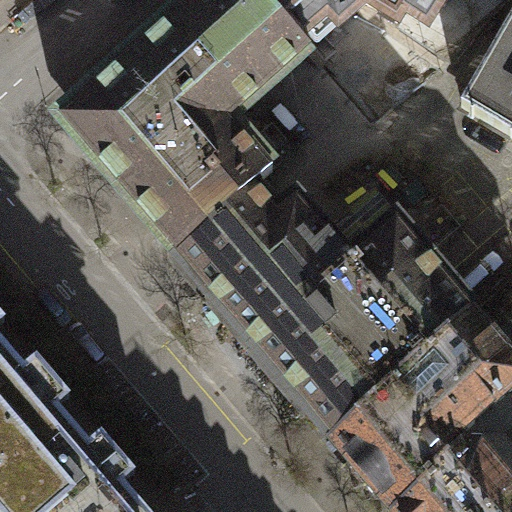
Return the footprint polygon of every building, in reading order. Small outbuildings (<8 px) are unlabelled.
[(266,0),(195,0),(60,122),(90,157),(177,257),(253,189),(254,190),(274,172),(248,142),(249,142),(233,124),(313,52),(302,40),(266,0)] [(339,28),(367,3),(370,3),(373,0),(383,0),(404,13),(409,5),(434,20),(434,19),(446,0),(266,0),(302,40),(328,17),(339,28)] [(511,140),(511,26),(463,110),(511,138),(511,139),(511,140)] [(253,189),(177,257),(215,302),(333,441),(474,313),(398,224),(351,265),(318,226),(298,203),(278,217),(254,190),(253,189)] [(427,479),(463,448),(458,442),(511,394),(511,357),(474,313),(333,441),(393,511),(396,511),(431,483),(427,479)] [(0,511),(144,511),(110,471),(122,460),(102,437),(90,447),(44,394),(56,384),(38,362),(26,372),(0,341),(0,511)] [(468,454),(463,448),(427,479),(431,483),(396,511),(511,511),(511,483),(478,444),(468,454)]
